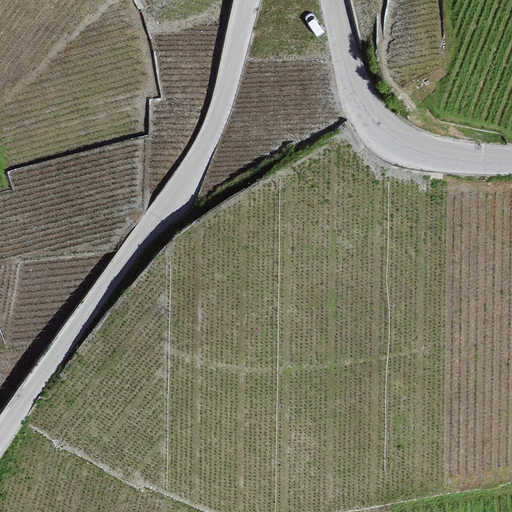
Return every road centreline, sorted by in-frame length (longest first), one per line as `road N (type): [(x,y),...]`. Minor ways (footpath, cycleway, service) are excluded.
road 1 (tertiary): [(0,438),(186,178),(215,120),(245,0)]
road 2 (tertiary): [(334,0),(352,74),(387,136),(427,152),(511,160)]
